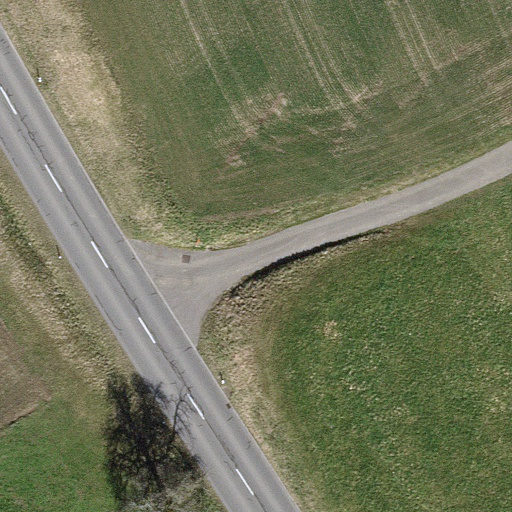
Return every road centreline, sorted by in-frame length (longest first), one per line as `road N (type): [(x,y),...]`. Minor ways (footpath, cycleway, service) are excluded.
road 1 (tertiary): [(268,511),(0,77)]
road 2 (track): [(511,155),(463,181),(245,260),(139,313)]
